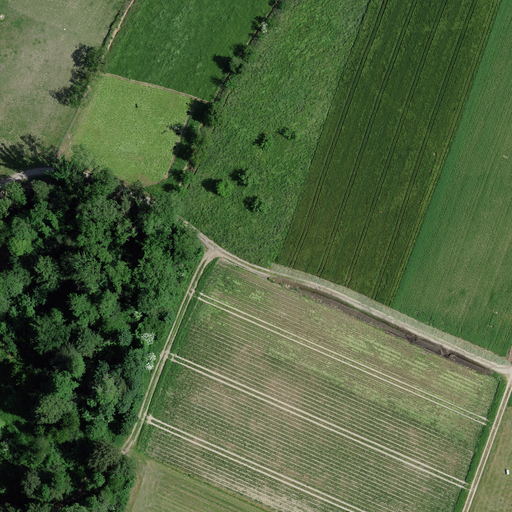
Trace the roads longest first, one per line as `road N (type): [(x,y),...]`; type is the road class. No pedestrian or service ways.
road 1 (track): [(0,171),(26,154),(96,175),(161,208),(215,249),(511,369)]
road 2 (track): [(215,249),(119,448),(98,477),(71,489)]
road 3 (track): [(511,382),(465,511)]
